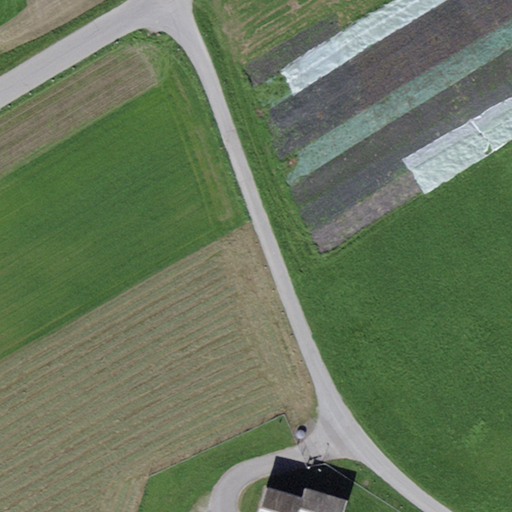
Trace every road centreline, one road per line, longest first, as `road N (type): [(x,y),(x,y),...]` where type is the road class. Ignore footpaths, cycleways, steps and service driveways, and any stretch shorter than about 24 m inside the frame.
road 1 (track): [(168,0),(325,387),(398,478),(446,511)]
road 2 (unclassified): [(0,97),(162,0)]
